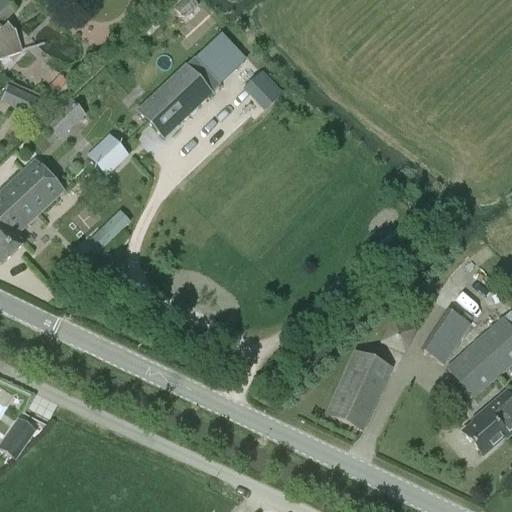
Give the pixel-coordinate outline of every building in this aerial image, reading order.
[(0,0),(0,62),(20,56),(13,35),(4,38),(0,33),(0,27),(14,14),(0,0)] [(192,62),(134,116),(162,145),(212,99),(211,97),(218,91),(192,62)] [(264,75),(245,93),(265,114),(284,96),(264,75)] [(0,103),(0,104),(26,116),(33,100),(7,88),(0,103)] [(53,130),(69,147),(93,124),(77,108),(53,130)] [(106,159),(114,168),(126,157),(118,148),(106,159)] [(95,150),(84,160),(93,171),(105,161),(95,150)] [(16,237),(62,194),(33,164),(0,194),(0,265),(1,267),(24,246),(16,237)] [(116,213),(90,237),(100,248),(127,222),(124,219),(123,214),(118,215),(116,213)] [(422,354),(444,369),(471,328),(449,313),(422,354)] [(383,346),(405,355),(417,329),(394,319),(383,346)] [(472,402),(511,366),(511,333),(501,321),(445,371),(472,402)] [(361,434),(389,372),(353,356),(325,418),(361,434)] [(485,416),(461,437),(481,459),(504,439),(504,438),(511,430),(511,404),(509,402),(500,410),(497,407),(485,417),(485,416)] [(18,422),(0,447),(0,452),(13,463),(33,433),(18,422)]
